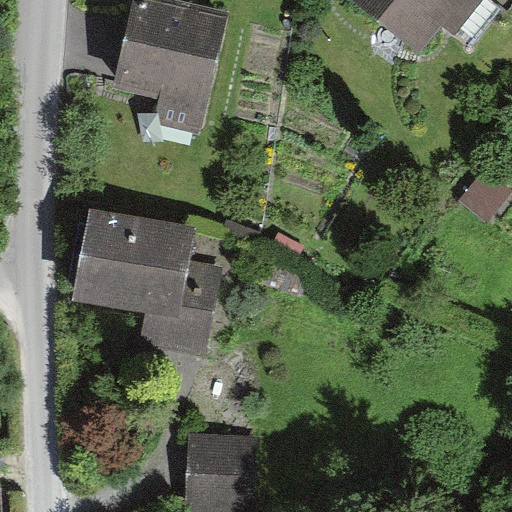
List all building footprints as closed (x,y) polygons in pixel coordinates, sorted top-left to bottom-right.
[(463,3),(465,0),(339,0),(327,16),(408,79),(429,52),(448,66),(484,19),(463,3)] [(146,147),(195,159),(223,41),(127,19),(104,114),(151,125),(146,147)] [(475,194),(452,224),(479,244),(502,215),(475,194)] [(127,367),(197,380),(213,289),(185,284),(191,253),(81,233),(64,325),(132,337),(127,367)] [(248,511),(249,455),(177,455),(176,511),(248,511)]
